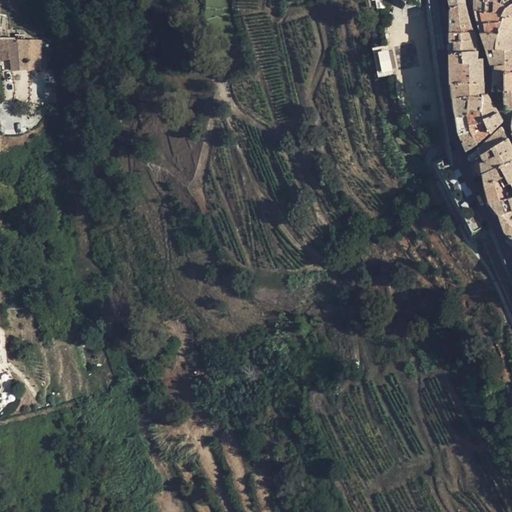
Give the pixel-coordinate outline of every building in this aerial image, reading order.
[(491,0),(474,0),(474,11),(501,15),(505,8),(507,7),(491,0)] [(511,1),(507,7),(505,8),(501,15),(511,17),(511,1)] [(469,22),(465,4),(450,6),(450,25),(471,26),(469,22)] [(498,34),(499,28),(511,30),(511,17),(501,15),(474,11),(478,25),(480,33),(491,33),(498,34)] [(471,26),(450,25),(450,33),(461,33),(474,32),(471,28),(471,26)] [(511,30),(499,28),(498,34),(491,33),(480,33),(486,50),(511,49),(511,30)] [(450,42),(476,37),(475,35),(474,32),(461,33),(450,33),(450,42)] [(464,52),(478,51),(476,37),(450,42),(450,54),(464,52)] [(41,40),(8,39),(12,70),(29,69),(29,70),(40,70),(41,40)] [(511,57),(511,49),(486,50),(491,66),(493,66),(505,65),(505,58),(511,57)] [(377,76),(392,74),(389,50),(374,51),(377,76)] [(469,81),(483,82),(482,59),(477,59),(478,51),(464,52),(450,54),(448,54),(448,59),(449,59),(450,85),(451,85),(469,83),(469,81)] [(493,66),(492,92),(504,91),(504,90),(503,72),(511,72),(511,57),(505,58),(505,65),(493,66)] [(511,72),(503,72),(504,90),(504,91),(508,91),(511,91),(511,72)] [(484,95),(483,82),(469,81),(469,83),(451,85),(453,99),(455,109),(467,109),(482,112),(483,95),(484,95)] [(483,119),(497,112),(486,94),(484,95),(483,95),(482,112),(467,109),(455,109),(456,116),(467,115),(470,131),(477,144),(490,133),(487,128),(483,119)] [(490,133),(501,122),(502,121),(502,120),(497,112),(483,119),(487,128),(490,133)] [(470,131),(467,115),(456,116),(459,135),(470,131)] [(471,161),(481,154),(508,138),(504,131),(502,128),(501,127),(478,149),(469,155),(471,161)] [(470,131),(459,135),(466,151),(477,144),(470,131)] [(511,147),(508,138),(481,154),(484,161),(511,147)] [(505,177),(511,173),(511,147),(484,161),(481,154),(471,161),(474,177),(482,175),(484,186),(485,187),(505,177)] [(511,197),(511,193),(505,177),(485,187),(489,203),(511,197)] [(511,197),(489,203),(492,207),(496,213),(499,216),(510,212),(511,214),(511,197)] [(511,214),(510,212),(499,216),(505,232),(511,238),(511,214)]
